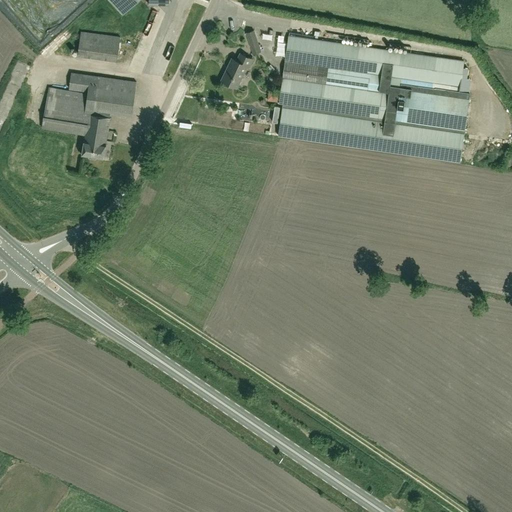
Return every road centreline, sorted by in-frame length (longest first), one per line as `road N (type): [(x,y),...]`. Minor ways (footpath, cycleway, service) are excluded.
road 1 (track): [(464,511),(79,253)]
road 2 (primary): [(382,511),(155,359)]
road 3 (unclassified): [(96,224),(130,183),(215,0)]
road 4 (primary): [(22,274),(155,359)]
road 5 (primary): [(155,359),(36,263)]
